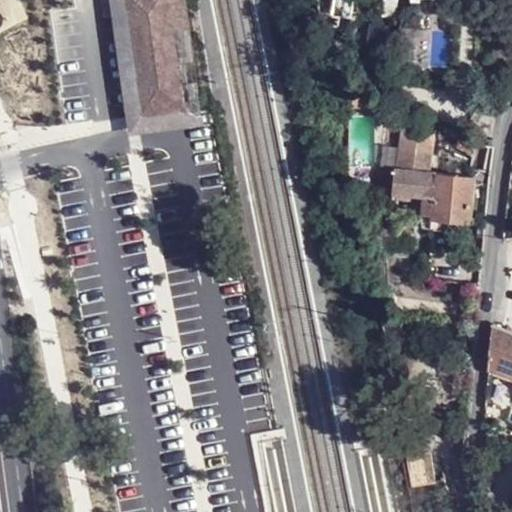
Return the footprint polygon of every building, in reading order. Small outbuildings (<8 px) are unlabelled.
[(185,0),(118,0),(137,126),(204,117),(185,0)] [(361,79),(329,61),(333,82),(361,79)] [(474,146),(477,146),(439,124),(435,137),(473,158),(474,146)] [(399,197),(412,199),(416,129),(404,127),(399,197)] [(416,129),(412,199),(430,202),(428,227),(444,230),(445,221),(468,223),(472,177),(429,171),(431,132),(416,129)] [(511,329),(493,323),(490,370),(511,378),(511,329)]
